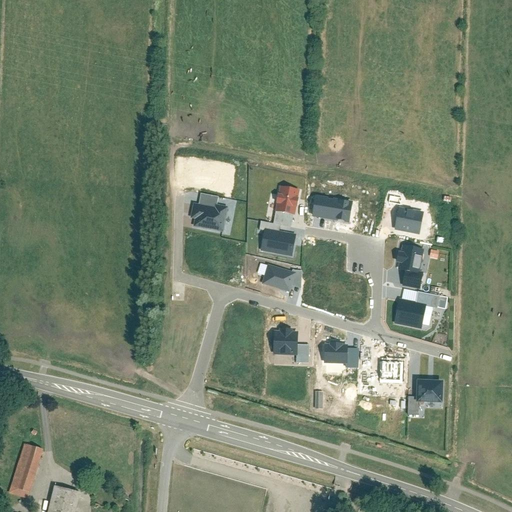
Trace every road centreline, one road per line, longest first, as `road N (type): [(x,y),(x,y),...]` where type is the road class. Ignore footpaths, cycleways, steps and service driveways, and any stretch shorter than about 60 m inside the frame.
road 1 (secondary): [(181,422),(463,511)]
road 2 (secondary): [(0,371),(181,422)]
road 3 (residential): [(224,292),(376,334)]
road 4 (residential): [(376,334),(377,277),(367,256),(350,239),(312,233)]
road 5 (residential): [(181,422),(224,292)]
road 6 (residential): [(224,292),(176,277),(179,197)]
